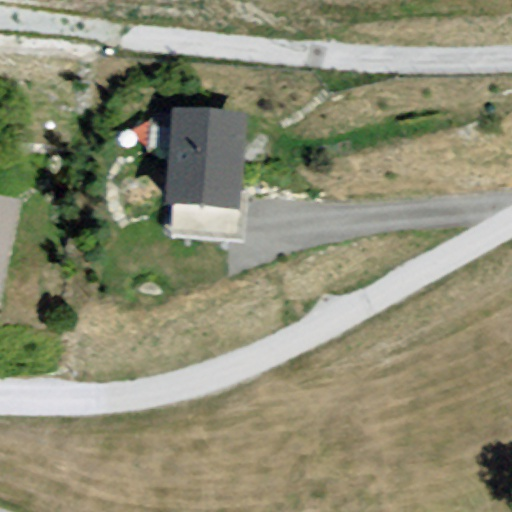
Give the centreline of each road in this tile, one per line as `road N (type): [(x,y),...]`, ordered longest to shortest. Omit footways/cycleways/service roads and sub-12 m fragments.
road 1 (unclassified): [(0,397),(150,393),(218,374),(511,222)]
road 2 (unclassified): [(511,58),(257,48),(0,15)]
